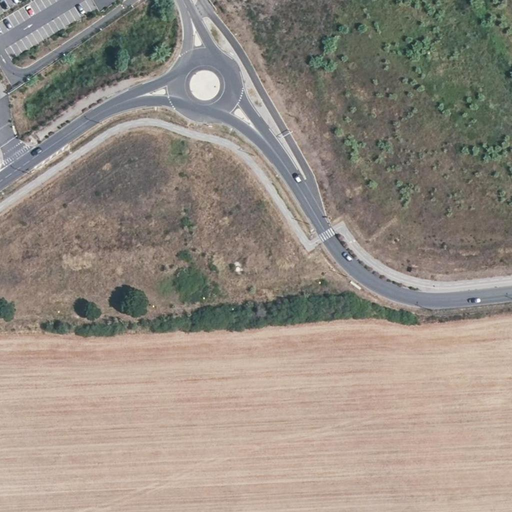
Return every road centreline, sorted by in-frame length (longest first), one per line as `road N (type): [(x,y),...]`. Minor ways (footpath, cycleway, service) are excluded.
road 1 (residential): [(511,291),(419,296),(371,277),(328,235),(266,140),(229,101)]
road 2 (residential): [(178,93),(110,106),(0,180)]
road 3 (residential): [(229,101),(234,75),(208,54),(183,65),(178,93)]
